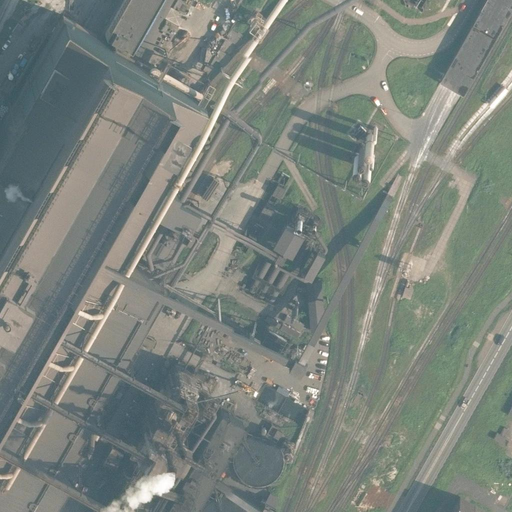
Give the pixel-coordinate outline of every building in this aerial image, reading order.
[(0,511),(42,511),(44,509),(45,509),(51,497),(53,494),(66,471),(68,467),(70,465),(79,448),(80,446),(81,445),(83,441),(72,435),(85,412),(87,414),(91,408),(100,390),(109,374),(120,355),(121,354),(121,353),(130,338),(133,332),(131,331),(132,329),(150,297),(156,287),(157,285),(159,281),(153,277),(154,275),(153,275),(160,263),(163,265),(164,263),(164,262),(165,261),(166,260),(186,226),(190,219),(197,206),(196,205),(194,204),(190,202),(187,200),(184,199),(183,198),(180,196),(178,195),(172,191),(174,187),(177,188),(187,172),(188,170),(190,166),(191,164),(202,146),(203,144),(208,135),(205,134),(188,124),(184,122),(194,104),(200,94),(200,93),(184,85),(188,78),(174,70),(170,77),(161,71),(158,70),(149,64),(140,60),(132,55),(131,54),(128,53),(125,51),(129,45),(131,41),(138,30),(154,0),(120,0),(109,20),(106,19),(104,23),(106,24),(103,30),(114,36),(110,43),(100,36),(91,31),(85,28),(82,26),(71,20),(62,15),(60,17),(54,27),(50,36),(8,109),(7,110),(0,123),(0,511)] [(511,0),(485,0),(454,54),(440,79),(446,82),(457,89),(463,92),(482,59),(487,50),(511,5),(511,0)] [(386,192),(392,196),(405,174),(399,170),(386,192)] [(285,187),(277,183),(271,193),(279,198),(285,187)] [(267,201),(258,216),(266,220),(274,206),(267,201)] [(295,249),(305,227),(284,218),(275,240),(295,249)] [(248,233),(243,242),(251,246),(256,237),(248,233)] [(325,248),(318,244),(303,270),(310,274),(311,274),(325,248)] [(321,279),(306,280),(311,330),(325,329),(321,279)] [(412,288),(405,286),(401,295),(409,298),(412,288)] [(302,363),(309,350),(266,325),(264,328),(253,322),(249,329),(290,353),(289,356),(302,363)] [(179,367),(168,385),(168,386),(179,392),(181,389),(198,399),(207,383),(179,367)] [(180,402),(176,409),(184,414),(185,415),(191,406),(190,405),(188,404),(192,398),(192,397),(187,394),(187,395),(183,402),(182,401),(181,400),(180,402)] [(159,509),(158,511),(160,511),(170,511),(173,508),(180,511),(187,511),(196,497),(197,498),(199,499),(203,492),(199,490),(205,480),(210,472),(219,456),(222,458),(224,455),(228,448),(231,442),(228,440),(233,431),(234,429),(241,418),(232,413),(218,406),(218,407),(216,409),(216,410),(215,411),(200,438),(199,439),(192,451),(176,479),(175,481),(172,487),(171,488),(169,492),(168,494),(167,495),(165,499),(163,502),(162,505),(159,509)] [(171,417),(166,427),(175,432),(181,423),(180,422),(178,421),(182,415),(182,414),(178,411),(177,412),(174,419),(172,418),(171,417)] [(178,435),(149,419),(138,438),(149,445),(151,441),(169,451),(178,435)] [(496,432),(493,438),(505,445),(508,439),(496,432)] [(282,441),(280,446),(286,449),(291,442),(284,438),(282,441)] [(137,484),(131,480),(124,492),(130,496),(137,484)] [(144,511),(152,498),(139,491),(126,511),(144,511)] [(269,493),(260,510),(264,511),(270,511),(279,498),(269,493)] [(485,511),(486,511),(459,496),(450,511),(485,511)]
